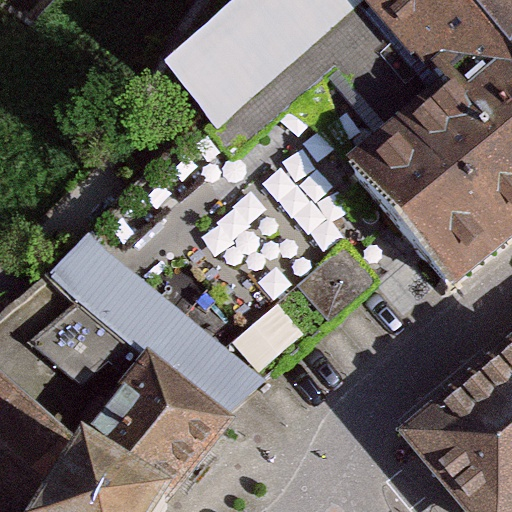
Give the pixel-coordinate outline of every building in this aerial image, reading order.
[(0,0),(0,6),(6,12),(19,0),(0,0)] [(348,0),(431,95),(344,170),(401,236),(456,299),(511,250),(511,69),(451,0),(348,0)] [(511,0),(451,0),(511,69),(511,0)] [(147,365),(226,422),(261,385),(90,246),(48,284),(77,307),(30,347),(82,392),(131,352),(147,365)] [(511,511),(511,352),(399,448),(453,511),(511,511)] [(99,464),(169,511),(175,511),(236,429),(226,422),(147,365),(84,452),(99,464)] [(84,452),(0,392),(0,511),(169,511),(99,464),(84,452)]
